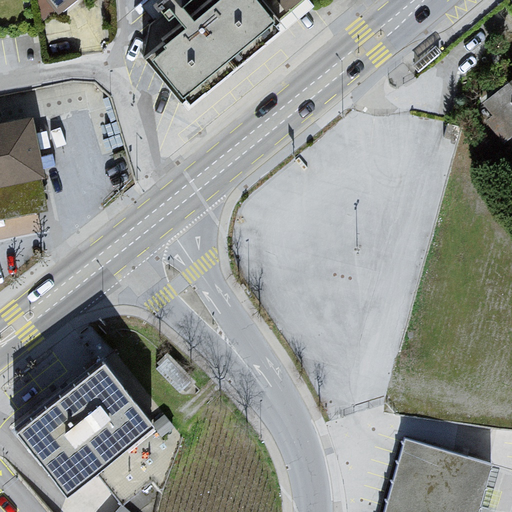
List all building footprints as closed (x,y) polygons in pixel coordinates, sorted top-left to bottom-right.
[(40,0),(55,17),(74,0),(40,0)] [(249,46),(276,24),(255,0),(210,0),(176,26),(154,43),(155,48),(138,61),(176,107),(249,46)] [(511,130),(511,78),(481,104),(507,135),(511,130)] [(25,119),(0,124),(0,186),(36,179),(25,119)] [(104,361),(15,430),(64,493),(153,424),(104,361)] [(476,511),(491,462),(402,439),(380,511),(476,511)] [(107,511),(138,511),(116,499),(107,511)]
